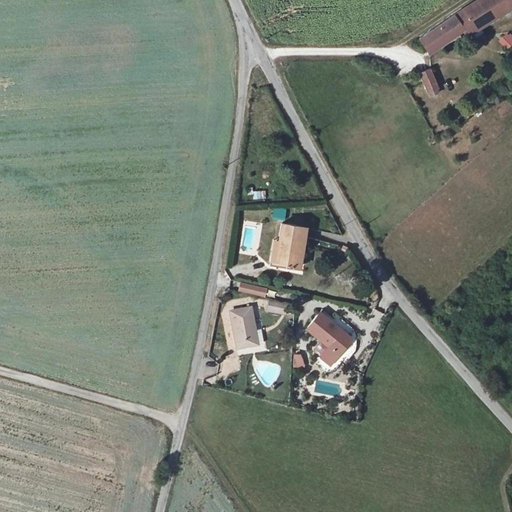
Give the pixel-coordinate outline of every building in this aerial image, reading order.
[(511,6),(508,0),(473,0),(449,13),(420,36),(426,46),(428,49),(461,32),(463,34),(511,6)] [(511,35),(508,32),(498,41),(507,50),(511,45),(511,35)] [(489,99),(507,86),(490,62),(472,75),(489,99)] [(426,66),(418,71),(428,86),(437,80),(426,64),(426,66)] [(274,208),(272,219),(285,221),(286,210),(274,208)] [(288,263),(296,265),(302,230),(285,227),(280,253),(290,256),(288,263)] [(238,291),(265,298),(267,289),(240,281),(238,291)] [(286,312),(287,302),(268,301),(267,312),(286,312)] [(254,341),(251,326),(254,325),(249,304),(229,308),(230,315),(227,315),(234,345),(254,341)] [(329,347),(344,331),(319,310),(305,327),(329,347)] [(351,337),(344,331),(329,347),(336,353),(351,337)] [(336,353),(329,347),(320,358),(327,364),(336,353)] [(293,354),(293,368),(304,368),(303,354),(293,354)]
